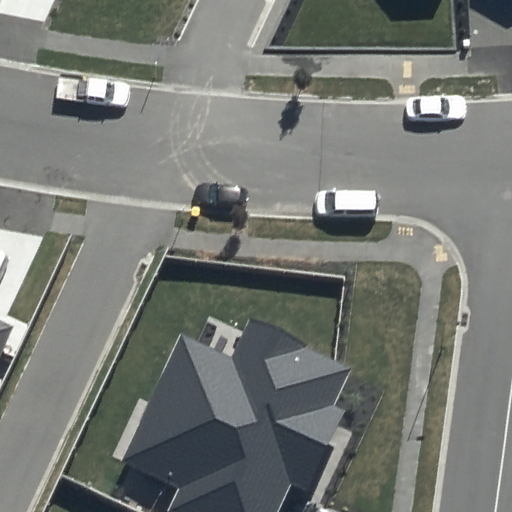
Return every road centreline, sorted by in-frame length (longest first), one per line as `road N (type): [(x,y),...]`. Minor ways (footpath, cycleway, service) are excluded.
road 1 (residential): [(0,496),(161,151)]
road 2 (residential): [(511,165),(278,166),(161,151)]
road 3 (residential): [(161,151),(233,0)]
road 4 (residential): [(161,151),(0,123)]
road 5 (residential): [(492,511),(511,364)]
